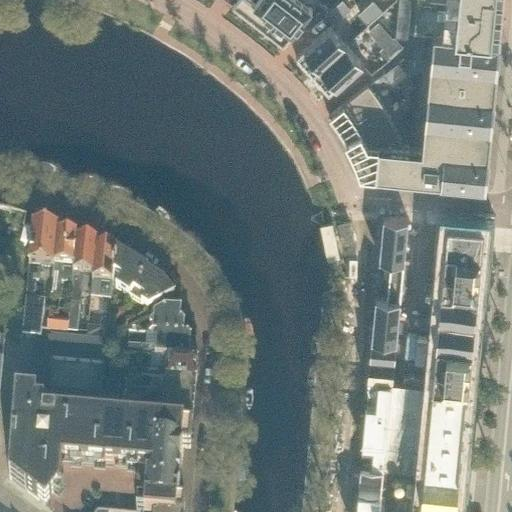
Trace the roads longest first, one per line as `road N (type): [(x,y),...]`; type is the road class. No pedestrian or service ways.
road 1 (residential): [(0,187),(94,217),(185,275),(217,349),(205,511)]
road 2 (residential): [(340,511),(359,265),(351,191)]
road 3 (residential): [(351,191),(330,143),(289,90),(211,25),(155,0)]
road 4 (residential): [(511,206),(351,191)]
road 5 (primary): [(511,378),(499,511)]
